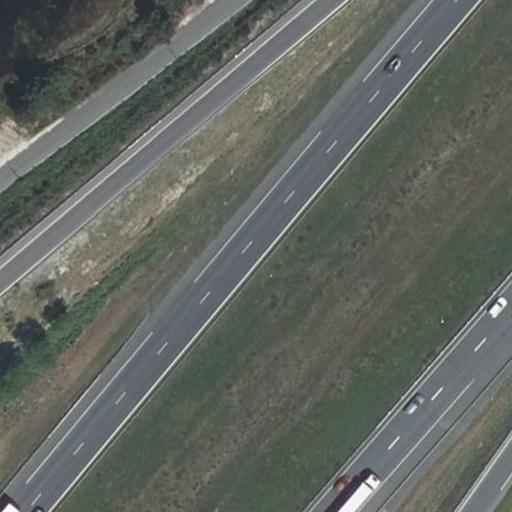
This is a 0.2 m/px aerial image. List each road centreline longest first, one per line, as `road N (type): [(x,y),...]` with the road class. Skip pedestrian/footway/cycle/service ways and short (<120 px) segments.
road 1 (motorway): [(460,0),(29,511)]
road 2 (motorway): [(337,0),(0,283)]
road 3 (unclassified): [(236,0),(0,196)]
road 4 (motorway): [(340,511),(511,314)]
